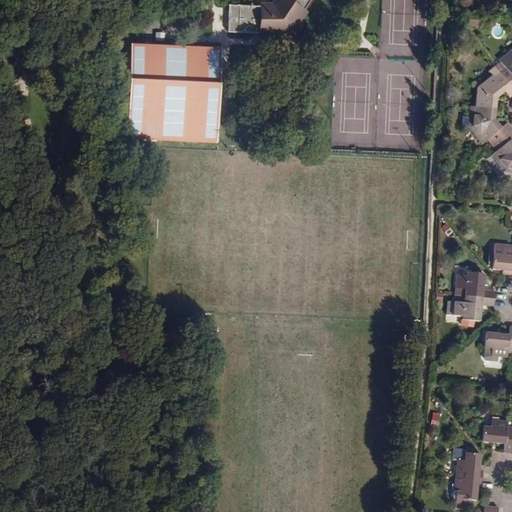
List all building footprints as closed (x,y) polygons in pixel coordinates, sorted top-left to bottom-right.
[(309,0),(278,0),(274,7),(229,6),(229,32),(289,34),(309,0)] [(222,49),(132,45),(129,139),(218,142),(222,49)] [(497,73),(511,91),(511,48),(497,60),(503,68),(497,73)] [(472,107),(492,109),(493,101),(502,92),(508,100),(511,95),(511,91),(497,73),(491,77),(490,76),(473,90),(471,107),(472,107)] [(485,142),(490,149),(511,132),(507,126),(500,130),(491,120),(492,109),(472,107),(471,107),(470,107),(468,137),(478,149),(485,142)] [(511,132),(490,149),(495,155),(493,156),(506,173),(511,173),(511,146),(509,143),(511,141),(511,132)] [(441,227),(445,236),(451,233),(447,224),(441,227)] [(498,254),(493,254),(492,270),(502,271),(503,268),(508,268),(508,275),(511,275),(511,244),(499,243),(498,254)] [(501,301),(502,293),(489,292),(491,276),(474,274),(474,277),(464,276),(462,290),(463,290),(462,297),(472,298),(501,301)] [(501,301),(472,298),(462,297),(461,304),(455,303),(453,316),(470,318),(469,321),(486,323),(488,307),(501,308),(501,301)] [(511,327),(508,328),(507,336),(485,334),(484,350),(492,351),(491,360),(496,360),(497,358),(505,359),(506,354),(511,354),(511,327)] [(496,365),(496,360),(491,360),(492,351),(484,350),(483,350),(482,361),(484,363),(485,364),(495,366),(496,365)] [(431,413),(430,425),(437,425),(438,414),(431,413)] [(490,427),(483,426),(482,442),(504,444),(504,452),(511,453),(511,443),(511,426),(507,426),(507,421),(498,420),(498,418),(492,417),(490,427)] [(457,465),(456,474),(482,477),(483,469),(479,468),(481,453),(465,451),(464,459),(455,458),(454,465),(457,465)] [(482,477),(456,474),(455,482),(453,482),(452,490),(461,491),(460,498),(476,500),(477,484),(482,484),(482,477)] [(468,509),(470,499),(460,498),(461,491),(454,490),(453,498),(455,498),(454,508),(468,509)]
